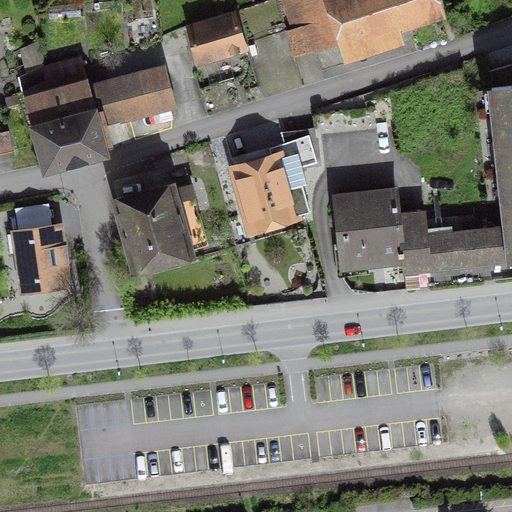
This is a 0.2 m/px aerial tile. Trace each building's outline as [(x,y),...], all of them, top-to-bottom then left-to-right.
[(301,0),(320,53),(438,11),(434,0),(301,0)] [(198,69),(241,55),(229,18),(186,33),(198,69)] [(44,64),(20,77),(21,92),(42,81),(44,64)] [(105,124),(175,106),(165,73),(90,96),(82,64),(53,73),(56,88),(27,97),(47,162),(109,145),(105,124)] [(511,64),(491,71),(502,171),(511,170),(511,64)] [(280,123),(257,128),(263,161),(287,154),(280,123)] [(296,227),(307,225),(287,154),(263,161),(233,170),(252,229),(294,219),(296,227)] [(511,257),(511,170),(502,171),(509,227),(509,258),(511,257)] [(133,266),(182,257),(170,188),(120,197),(133,266)] [(343,266),(404,261),(398,213),(394,192),(337,199),(343,266)] [(405,270),(509,258),(509,227),(475,230),(473,215),(425,220),(424,212),(398,213),(404,261),(405,270)] [(16,218),(22,289),(64,285),(57,214),(16,218)]
